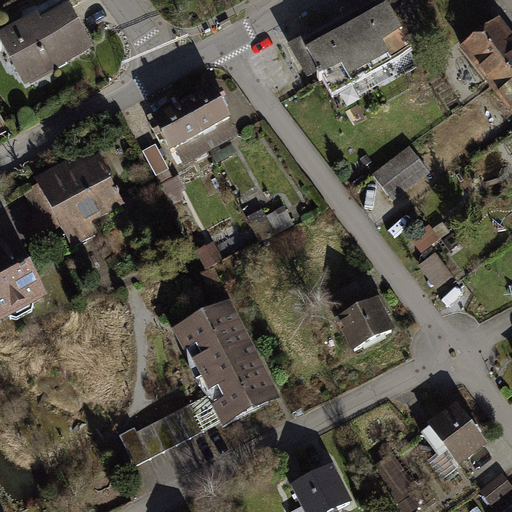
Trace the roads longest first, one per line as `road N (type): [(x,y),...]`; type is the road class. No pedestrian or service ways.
road 1 (residential): [(225,44),(453,355)]
road 2 (residential): [(453,355),(145,511)]
road 3 (residential): [(171,72),(0,167)]
